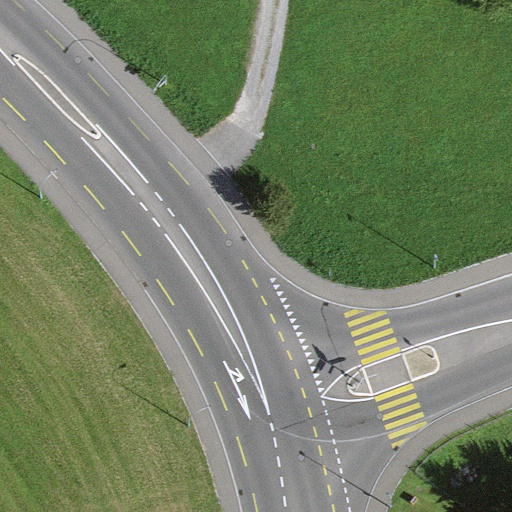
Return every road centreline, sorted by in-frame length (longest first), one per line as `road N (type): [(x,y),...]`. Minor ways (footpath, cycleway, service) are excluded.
road 1 (tertiary): [(273,415),(211,287),(174,235),(133,180),(0,42)]
road 2 (tertiary): [(511,327),(273,415)]
